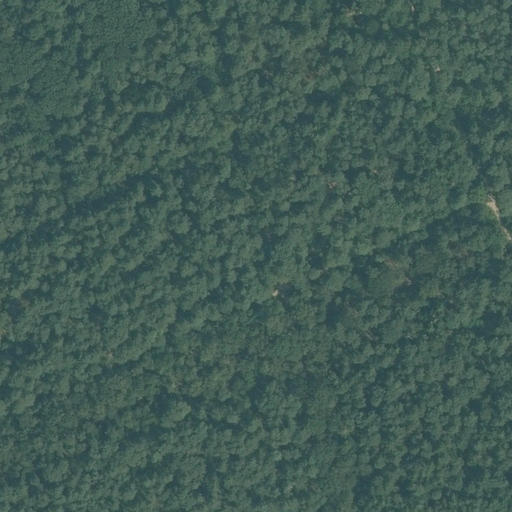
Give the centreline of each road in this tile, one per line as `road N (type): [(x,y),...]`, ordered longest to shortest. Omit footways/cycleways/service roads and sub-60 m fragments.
road 1 (unknown): [(511,264),(500,237),(0,458)]
road 2 (track): [(192,0),(341,511)]
road 3 (track): [(0,419),(485,200)]
road 4 (track): [(402,0),(500,237)]
